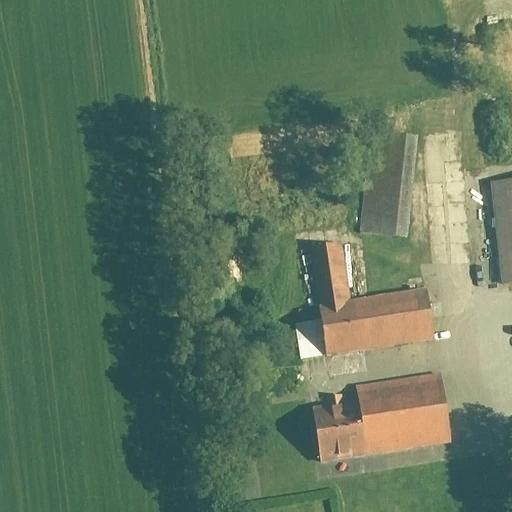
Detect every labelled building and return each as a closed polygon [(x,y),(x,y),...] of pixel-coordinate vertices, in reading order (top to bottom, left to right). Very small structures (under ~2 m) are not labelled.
[(373,134),(360,231),(401,237),(414,139),(373,134)] [(511,282),(511,181),(490,184),(504,284),(511,282)] [(315,307),(348,302),(340,246),(307,251),(315,307)] [(318,322),(322,353),(433,337),(426,291),(348,302),(315,307),(318,322)] [(322,353),(318,322),(292,326),(297,357),(322,353)] [(451,448),(439,377),(296,403),(309,473),(451,448)]
